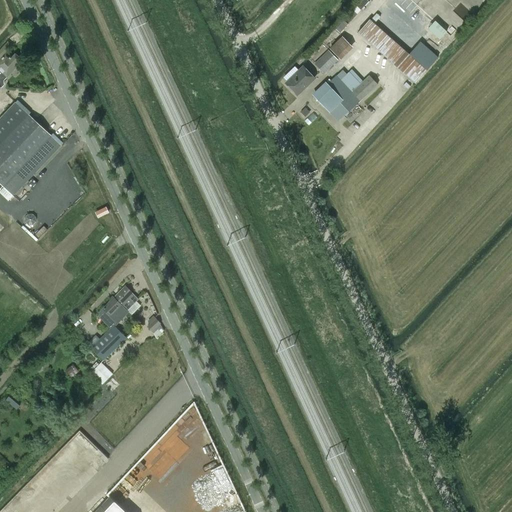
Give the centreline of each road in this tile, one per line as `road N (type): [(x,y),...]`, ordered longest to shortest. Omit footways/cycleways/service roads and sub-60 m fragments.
road 1 (unclassified): [(265,511),(27,0)]
road 2 (unclassified): [(451,511),(215,0)]
